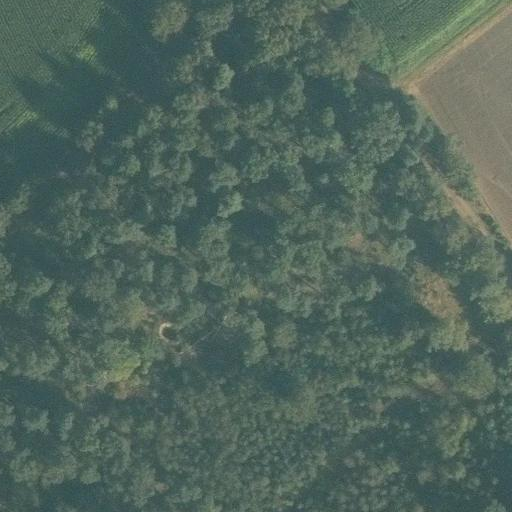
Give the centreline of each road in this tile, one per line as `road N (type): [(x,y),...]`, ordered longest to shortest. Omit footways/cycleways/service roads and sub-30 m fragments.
road 1 (track): [(511,286),(311,0)]
road 2 (track): [(193,0),(147,82),(46,205),(0,232)]
